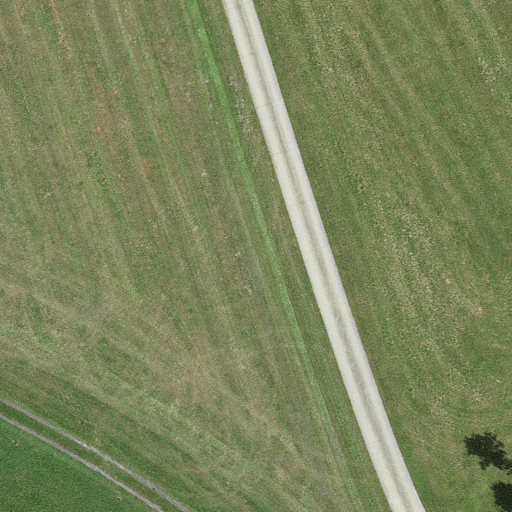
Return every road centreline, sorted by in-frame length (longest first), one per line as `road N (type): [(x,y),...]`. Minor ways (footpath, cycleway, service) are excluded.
road 1 (track): [(410,511),(377,440),(240,0)]
road 2 (track): [(0,412),(168,511)]
